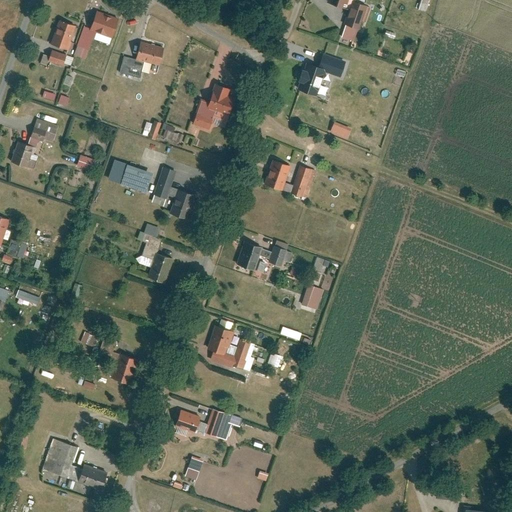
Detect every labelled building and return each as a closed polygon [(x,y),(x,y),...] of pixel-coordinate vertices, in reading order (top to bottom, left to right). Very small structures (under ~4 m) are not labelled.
[(366,4),(353,0),(351,0),(344,22),(346,22),(359,26),(366,4)] [(429,0),(420,0),(418,8),(426,11),(429,0)] [(119,17),(97,9),(91,28),(95,29),(112,35),(119,17)] [(76,24),(59,18),(50,42),(68,48),(76,24)] [(346,22),(342,35),(355,39),(359,26),(346,22)] [(84,25),(74,54),(85,58),(95,29),(91,28),(84,25)] [(164,46),(140,40),(136,57),(144,59),(160,64),(164,46)] [(67,54),(52,49),(48,60),(63,65),(67,54)] [(341,71),(344,60),(320,52),(316,64),(325,66),(341,71)] [(124,54),(120,70),(140,75),(144,59),(136,57),(124,54)] [(316,94),(325,66),(316,64),(307,61),(304,68),(301,67),(297,80),(300,81),(298,88),(316,94)] [(207,100),(200,98),(193,122),(212,128),(214,123),(224,127),(233,98),(227,96),(230,87),(215,83),(212,94),(209,93),(207,100)] [(53,99),(55,94),(43,90),(41,96),(53,99)] [(59,94),(57,102),(66,105),(69,97),(59,94)] [(58,124),(37,117),(31,134),(38,137),(52,142),(58,124)] [(161,121),(154,119),(149,136),(155,138),(161,121)] [(348,139),(352,127),(332,120),(328,132),(348,139)] [(184,134),(166,128),(163,136),(181,142),(184,134)] [(33,144),(36,144),(38,137),(31,134),(28,142),(33,144)] [(18,139),(11,160),(26,165),(33,144),(28,142),(18,139)] [(96,159),(80,153),(76,164),(93,169),(96,159)] [(290,163),(273,158),(265,182),(283,188),(285,180),(290,163)] [(152,171),(127,162),(120,182),(145,191),(152,171)] [(316,168),(300,163),(294,183),(291,191),(307,196),(316,168)] [(176,170),(162,166),(154,191),(167,196),(171,185),(176,170)] [(291,191),(294,183),(285,180),(283,188),(291,191)] [(164,203),(172,206),(178,188),(171,185),(167,196),(164,203)] [(194,193),(178,188),(172,206),(170,211),(186,217),(194,193)] [(10,218),(0,214),(0,243),(1,244),(10,218)] [(155,235),(158,226),(148,222),(144,232),(155,235)] [(155,235),(144,232),(142,239),(146,241),(142,253),(154,257),(156,252),(161,237),(155,235)] [(22,241),(11,238),(7,251),(18,255),(22,241)] [(276,238),(274,244),(287,249),(289,243),(276,238)] [(262,245),(245,239),(237,262),(255,268),(262,245)] [(287,249),(274,244),(268,260),(281,265),(283,258),(287,249)] [(283,258),(290,261),(293,251),(287,249),(283,258)] [(174,258),(156,252),(154,257),(148,274),(166,281),(174,258)] [(4,253),(2,260),(11,263),(14,256),(4,253)] [(326,259),(317,256),(313,268),(322,271),(326,259)] [(262,270),(266,261),(259,258),(256,268),(262,270)] [(301,268),(292,264),(289,272),(299,275),(301,268)] [(325,288),(309,282),(302,302),(318,308),(325,288)] [(6,300),(9,290),(0,286),(0,298),(1,299),(6,300)] [(234,322),(222,318),(219,325),(232,329),(234,322)] [(219,325),(215,324),(208,346),(214,348),(226,352),(234,330),(232,329),(219,325)] [(302,331),(290,327),(287,335),(299,339),(302,331)] [(97,334),(85,330),(80,344),(93,348),(97,334)] [(243,365),(251,341),(242,338),(236,355),(234,362),(243,365)] [(211,358),(233,365),(234,362),(236,355),(226,352),(214,348),(211,358)] [(135,357),(120,352),(111,377),(126,382),(135,357)] [(270,352),(267,361),(276,364),(279,355),(270,352)] [(250,370),(254,359),(247,357),(244,367),(250,370)] [(216,435),(224,411),(213,407),(205,431),(216,435)] [(201,414),(181,408),(175,425),(195,431),(199,420),(201,414)] [(231,413),(224,411),(216,435),(227,438),(232,421),(228,420),(231,413)] [(202,434),(206,422),(199,420),(195,431),(202,434)] [(79,446),(55,438),(45,468),(69,476),(73,464),(79,446)] [(203,459),(192,455),(189,467),(200,470),(203,459)] [(77,478),(81,467),(73,464),(69,476),(77,478)] [(104,487),(109,473),(82,464),(81,467),(77,478),(104,487)] [(436,486),(436,498),(456,498),(456,486),(436,486)]
